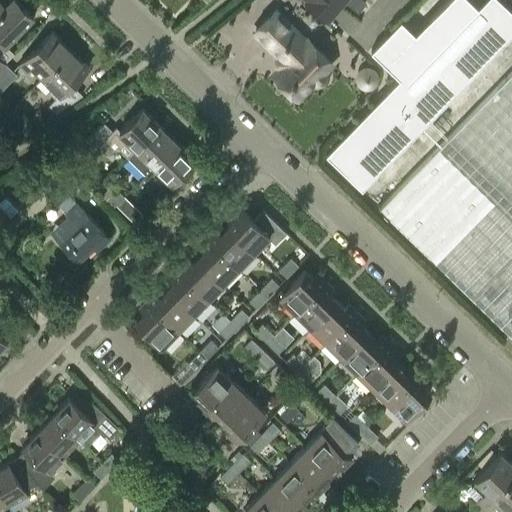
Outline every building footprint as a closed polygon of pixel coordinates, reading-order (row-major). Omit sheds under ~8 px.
[(0,66),(4,62),(6,62),(13,54),(5,45),(33,17),(16,0),(12,0),(0,12),(0,66)] [(303,0),(305,2),(328,20),(344,0),(303,0)] [(399,78),(326,153),(362,188),(511,32),(511,10),(501,0),(483,0),(477,6),(471,0),(446,0),(400,48),(386,34),(370,50),(399,78)] [(274,11),(256,30),(283,57),(283,66),(275,75),(297,97),(332,62),(309,40),(306,43),(274,11)] [(41,78),(70,48),(51,30),(19,63),(27,70),(30,67),(41,78)] [(88,66),(70,48),(41,78),(51,88),(48,91),(57,100),(50,107),(56,113),(82,94),(71,84),(88,66)] [(4,62),(0,66),(0,92),(18,74),(6,62),(4,62)] [(511,67),(382,206),(452,271),(461,241),(473,245),(464,237),(471,229),(465,218),(478,230),(480,224),(495,216),(504,231),(506,224),(511,225),(511,67)] [(137,148),(160,124),(143,107),(120,130),(116,126),(112,131),(103,122),(86,140),(96,149),(98,147),(105,153),(111,153),(115,150),(120,149),(127,157),(137,148)] [(178,142),(160,124),(137,148),(127,157),(145,175),(155,165),(178,142)] [(178,142),(155,165),(172,182),(195,159),(178,142)] [(45,170),(39,175),(47,184),(43,188),(59,204),(84,180),(68,164),(66,166),(53,153),(40,165),(45,170)] [(115,206),(125,196),(117,188),(107,199),(115,206)] [(0,198),(0,204),(12,217),(21,208),(6,193),(0,198)] [(144,214),(125,196),(115,206),(134,225),(144,214)] [(77,223),(60,239),(78,258),(93,243),(96,246),(108,235),(78,203),(68,213),(77,223)] [(12,217),(0,204),(0,224),(2,227),(12,217)] [(226,227),(253,252),(267,237),(275,244),(286,233),(262,210),(253,220),(239,206),(231,215),(234,218),(226,227)] [(253,252),(226,227),(218,235),(214,231),(208,238),(238,267),(253,252)] [(238,267),(208,238),(200,245),(204,249),(196,257),(223,283),(238,267)] [(294,254),(279,268),(287,276),(302,262),(294,254)] [(223,283),(196,257),(188,266),(184,262),(178,269),(208,298),(223,283)] [(208,298),(178,269),(171,276),(174,280),(166,288),(193,314),(208,298)] [(296,312),(325,281),(317,275),(314,278),(305,269),(279,296),(296,312)] [(259,288),(267,296),(279,284),(271,276),(259,288)] [(332,288),(325,281),(296,312),(311,326),(337,300),(329,292),(332,288)] [(154,293),(147,300),(177,329),(193,314),(166,288),(158,296),(154,293)] [(267,296),(259,288),(248,300),(256,307),(267,296)] [(0,346),(6,340),(0,334),(0,322),(11,311),(0,300),(0,346)] [(177,329),(147,300),(141,307),(145,311),(136,320),(162,346),(177,329)] [(337,300),(311,326),(327,342),(356,311),(349,304),(345,308),(337,300)] [(240,307),(229,319),(237,327),(249,315),(240,307)] [(356,311),(327,342),(342,357),(368,330),(360,322),(364,318),(356,311)] [(237,327),(229,319),(218,330),(226,338),(237,327)] [(266,342),(274,334),(262,323),(254,330),(266,342)] [(368,330),(342,357),(357,372),(387,341),(379,334),(376,338),(368,330)] [(274,334),(266,342),(277,353),(285,345),(274,334)] [(255,357),(263,349),(251,338),(244,345),(255,357)] [(211,339),(199,351),(207,358),(218,346),(211,339)] [(394,348),(387,341),(357,372),(373,387),(399,360),(390,352),(394,348)] [(263,349),(255,357),(267,368),(274,360),(263,349)] [(207,358),(199,351),(188,362),(196,369),(207,358)] [(297,373),(304,365),(292,353),(285,361),(297,373)] [(407,369),(399,360),(373,387),(388,402),(417,371),(410,365),(407,369)] [(203,410),(233,380),(217,364),(191,390),(200,399),(196,404),(203,410)] [(304,365),(297,373),(308,383),(315,376),(304,365)] [(282,368),(274,376),(287,388),(294,380),(282,368)] [(417,371),(388,402),(405,418),(431,391),(421,383),(425,379),(417,371)] [(233,380),(203,410),(211,417),(215,413),(223,422),(249,395),(233,380)] [(336,394),(335,394),(323,383),(316,391),(328,402),(336,394)] [(344,386),(335,394),(336,394),(328,402),(339,414),(347,406),(343,403),(347,399),(347,397),(348,395),(347,392),(346,390),(344,386)] [(249,395),(223,422),(231,430),(228,434),(236,442),(264,411),(249,395)] [(69,397),(53,414),(79,439),(88,430),(95,437),(102,431),(110,439),(120,428),(91,400),(82,410),(69,397)] [(291,401),(279,413),(287,421),(299,409),(291,401)] [(358,432),(366,424),(354,413),(346,421),(358,432)] [(53,414),(38,429),(64,455),(79,439),(53,414)] [(305,447),(332,472),(340,464),(343,468),(352,459),(347,454),(358,442),(333,418),(305,447)] [(272,421),(261,433),(269,440),(280,429),(272,421)] [(366,424),(358,432),(370,443),(377,435),(366,424)] [(25,448),(17,455),(38,482),(37,482),(42,488),(55,475),(49,470),(64,455),(38,429),(22,445),(25,448)] [(269,440),(261,433),(250,444),(258,452),(269,440)] [(305,447),(291,462),(321,492),(328,484),(324,481),(332,472),(305,447)] [(481,505),(511,473),(511,461),(501,451),(475,479),(471,483),(482,493),(476,500),(481,505)] [(111,452),(102,461),(110,469),(119,460),(111,452)] [(230,464),(238,472),(250,460),(242,452),(230,464)] [(25,489),(37,482),(38,482),(17,455),(9,462),(8,461),(0,466),(0,494),(7,505),(27,493),(25,489)] [(110,469),(102,461),(93,470),(101,478),(110,469)] [(291,462),(275,478),(302,503),(310,495),(313,499),(321,492),(291,462)] [(238,472),(230,464),(220,475),(227,483),(238,472)] [(507,511),(511,507),(511,473),(481,505),(488,511),(495,504),(502,511),(507,511)] [(87,476),(72,492),(80,500),(95,484),(87,476)] [(302,503),(275,478),(260,493),(279,511),(293,511),(302,503)] [(279,511),(260,493),(244,510),(246,511),(279,511)]
